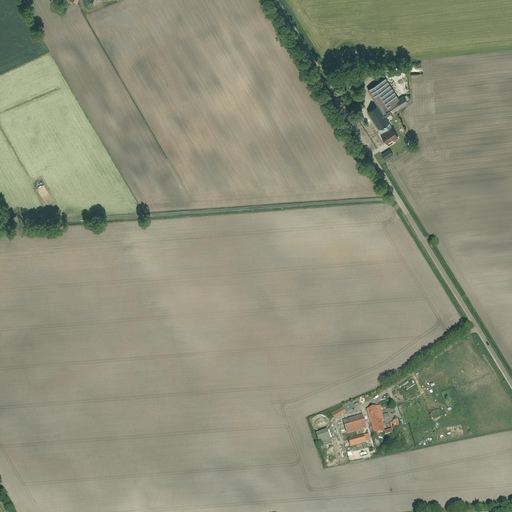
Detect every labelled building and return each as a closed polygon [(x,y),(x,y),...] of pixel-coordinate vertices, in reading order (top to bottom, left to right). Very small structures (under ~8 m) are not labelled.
[(350,80),(355,87),(369,78),(365,71),(350,80)] [(387,78),(367,90),(384,116),(403,105),(387,78)] [(389,123),(385,125),(375,108),(367,113),(387,144),(397,137),(389,123)] [(367,409),(374,434),(387,431),(380,405),(367,409)] [(332,414),(334,419),(344,415),(341,410),(332,414)] [(344,420),(347,434),(367,429),(363,415),(344,420)] [(316,435),(320,446),(331,442),(327,431),(316,435)] [(348,439),(351,448),(365,444),(362,435),(348,439)]
